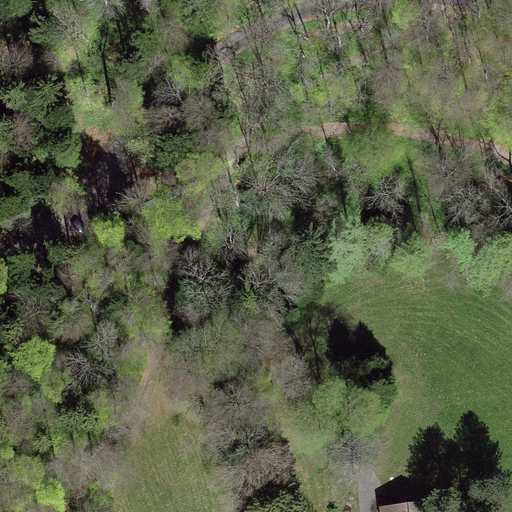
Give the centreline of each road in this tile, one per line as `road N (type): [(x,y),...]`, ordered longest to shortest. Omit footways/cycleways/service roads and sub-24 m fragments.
road 1 (track): [(511,153),(481,140),(314,129),(57,226)]
road 2 (unclassified): [(0,260),(57,226),(122,142),(204,61),(281,18),(345,0)]
